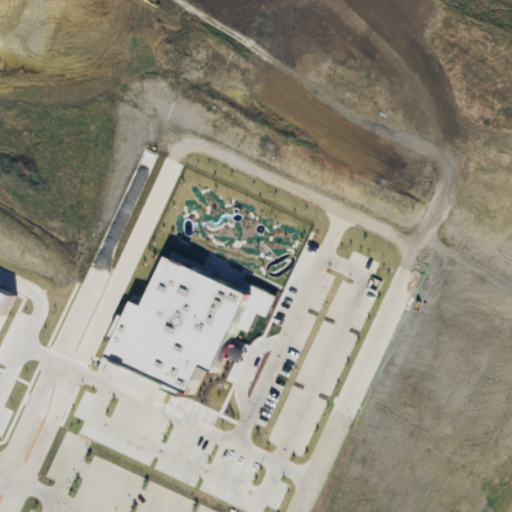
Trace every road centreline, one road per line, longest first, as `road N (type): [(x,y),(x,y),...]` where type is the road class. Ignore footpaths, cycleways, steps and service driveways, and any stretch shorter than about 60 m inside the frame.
road 1 (residential): [(292,511),(405,266)]
road 2 (residential): [(7,511),(76,367),(53,357)]
road 3 (residential): [(53,357),(0,475)]
